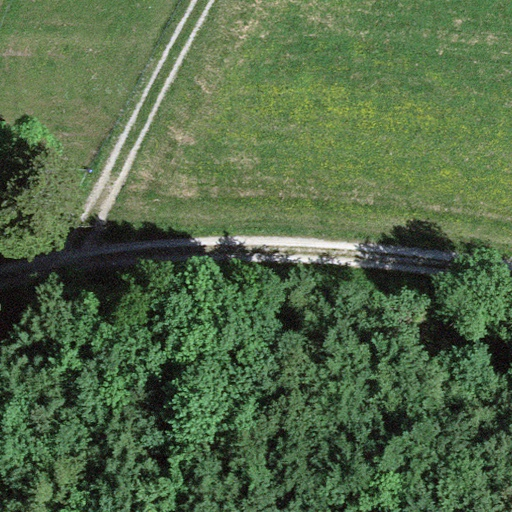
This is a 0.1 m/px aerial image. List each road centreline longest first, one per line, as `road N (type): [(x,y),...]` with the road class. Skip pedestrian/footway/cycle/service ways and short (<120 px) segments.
road 1 (track): [(0,277),(175,251),(344,250),(511,275)]
road 2 (track): [(206,0),(89,223),(57,264)]
